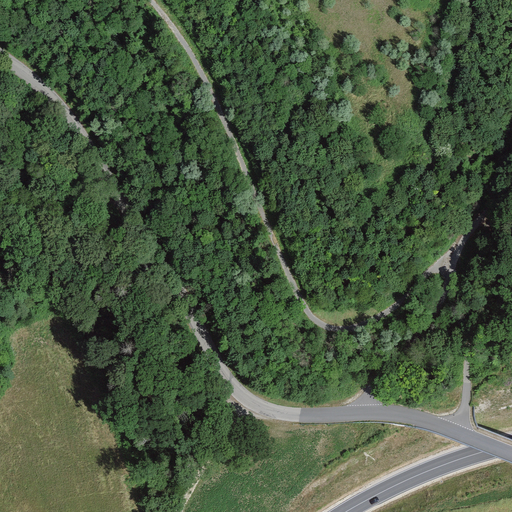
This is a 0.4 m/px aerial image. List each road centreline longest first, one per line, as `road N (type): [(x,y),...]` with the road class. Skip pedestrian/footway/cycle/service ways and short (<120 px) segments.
road 1 (unclassified): [(511,453),(407,415),(296,415),(246,398),(221,370),(180,289),(74,123),(0,56)]
road 2 (track): [(153,0),(196,61),(291,280),(320,323),(357,326),(404,300),(481,221),(511,154)]
road 3 (track): [(511,245),(489,228),(456,432)]
road 4 (track): [(451,256),(436,309),(357,413)]
road 5 (secondary): [(346,511),(428,470),(511,444)]
road 6 (track): [(236,390),(167,511)]
